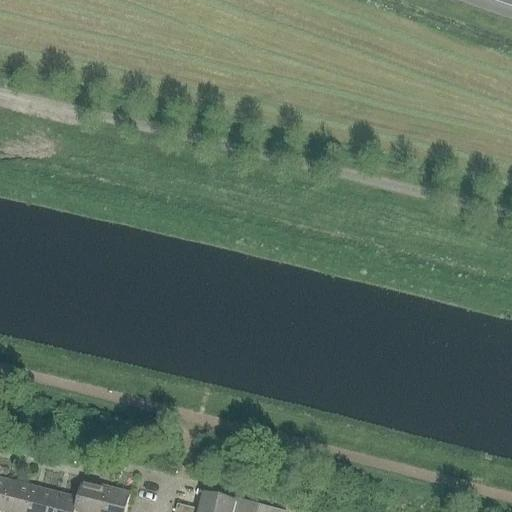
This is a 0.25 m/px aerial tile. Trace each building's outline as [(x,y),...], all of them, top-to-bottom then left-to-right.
[(0,511),(8,482),(0,479),(0,511)] [(101,511),(107,488),(82,481),(78,500),(74,511),(101,511)] [(24,511),(31,488),(8,482),(0,511),(24,511)] [(49,511),(55,494),(31,488),(24,511),(49,511)] [(126,511),(131,494),(107,488),(101,511),(126,511)] [(74,511),(78,500),(55,494),(49,511),(74,511)] [(178,506),(175,511),(234,511),(237,505),(204,496),(200,511),(178,506)]
